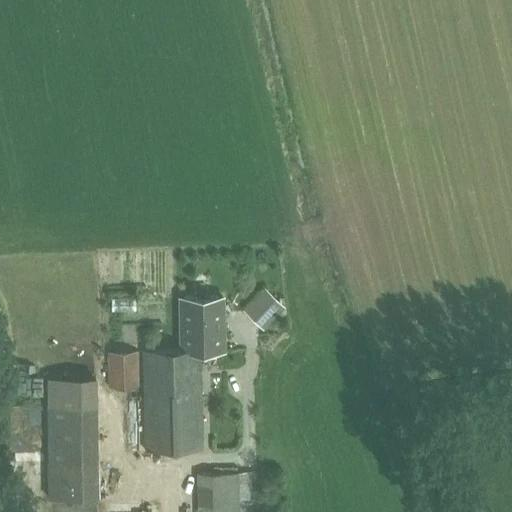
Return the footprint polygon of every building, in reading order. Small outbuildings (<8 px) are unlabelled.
[(269,307),(280,295),(269,285),(257,297),(269,307)] [(146,449),(203,447),(199,351),(223,350),(221,296),(178,297),(180,349),(144,349),(146,449)] [(109,386),(140,385),(139,350),(108,350),(109,386)] [(49,484),(97,483),(96,364),(48,364),(49,484)] [(249,511),(248,471),(197,472),(198,511),(249,511)]
